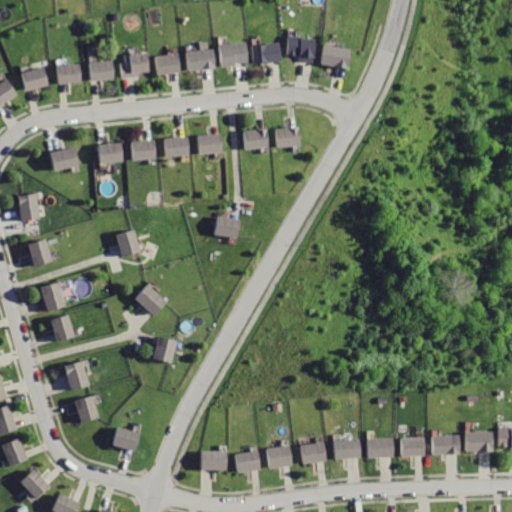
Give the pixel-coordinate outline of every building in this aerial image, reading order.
[(290,36),(288,54),(300,55),(299,61),(316,63),(319,39),(290,36)] [(255,44),(256,62),(284,60),(282,41),(255,44)] [(218,46),(221,67),(237,65),(236,61),(250,59),(247,42),(218,46)] [(325,45),(321,63),(349,69),(353,51),(325,45)] [(187,52),(189,71),(217,68),(215,49),(187,52)] [(122,63),(124,80),(143,78),(142,71),(152,70),(151,52),(128,55),(128,62),(122,63)] [(156,57),(159,74),(184,71),(181,53),(156,57)] [(90,63),(91,81),(117,79),(115,61),(90,63)] [(58,66),(60,83),(85,81),(83,64),(58,66)] [(24,73),(29,91),(52,84),(46,66),(24,73)] [(10,78),(0,84),(0,104),(19,92),(10,78)] [(275,130),(278,148),(304,143),(301,126),(275,130)] [(243,132),(246,149),(271,146),(269,129),(243,132)] [(198,135),(199,153),(225,151),(223,133),(198,135)] [(165,139),(168,156),(192,152),(190,136),(165,139)] [(133,142),(135,161),(159,157),(156,139),(133,142)] [(101,145),(103,163),(128,160),(126,142),(101,145)] [(52,153),(56,170),(82,165),(79,147),(52,153)] [(22,196),(25,219),(45,216),(42,193),(22,196)] [(219,215),(216,234),(241,237),(244,219),(237,218),(219,215)] [(137,229),(119,236),(124,251),(126,257),(144,250),(137,229)] [(33,244),(39,266),(57,260),(50,239),(33,244)] [(44,286),(52,311),(69,305),(62,280),(44,286)] [(150,283),(138,298),(153,310),(158,315),(171,300),(150,283)] [(55,318),(62,340),(80,335),(73,312),(55,318)] [(162,336),(161,340),(156,359),(174,364),(181,341),(162,336)] [(66,367),(74,390),(93,383),(85,361),(66,367)] [(0,374),(0,399),(11,396),(4,373),(0,374)] [(78,399),(85,421),(104,415),(97,394),(78,399)] [(0,408),(0,423),(3,433),(21,428),(14,405),(0,408)] [(119,425),(114,444),(139,450),(144,432),(119,425)] [(511,429),(501,430),(502,446),(511,446),(511,429)] [(467,432),(467,450),(495,450),(494,431),(467,432)] [(433,436),(434,453),(463,453),(462,435),(433,436)] [(7,444),(14,465),(32,458),(24,437),(7,444)] [(403,438),(403,455),(429,455),(428,437),(403,438)] [(370,440),(370,457),(397,455),(396,439),(370,440)] [(336,442),(337,458),(366,456),(365,440),(336,442)] [(303,446),(306,463),(331,459),(329,442),(303,446)] [(268,450),(271,468),(297,463),(294,446),(268,450)] [(204,451),(204,469),(231,469),(231,451),(204,451)] [(238,455),(240,473),(265,470),(263,451),(238,455)] [(37,469),(23,482),(39,498),(52,485),(37,469)] [(61,494),(55,511),(57,511),(79,511),(83,502),(61,494)]
